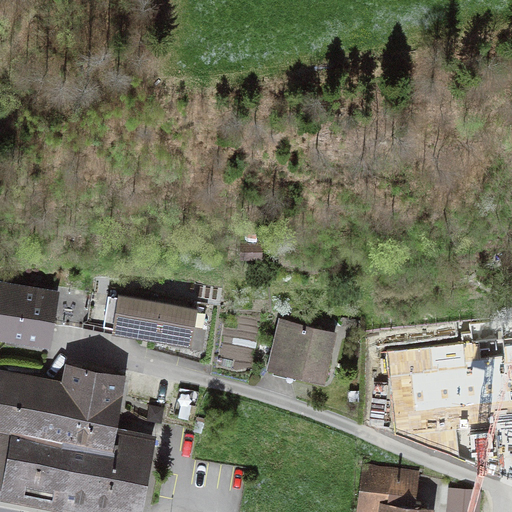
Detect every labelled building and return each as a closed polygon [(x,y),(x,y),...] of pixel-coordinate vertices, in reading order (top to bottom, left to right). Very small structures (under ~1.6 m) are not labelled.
[(506,271),(511,269),(511,256),(503,258),(506,271)] [(91,292),(52,286),(51,294),(3,287),(0,306),(0,330),(45,338),(50,308),(59,309),(57,321),(86,326),(91,292)] [(127,329),(189,339),(195,300),(121,288),(120,297),(91,292),(86,326),(126,333),(127,329)] [(282,321),(271,366),(321,378),(332,332),(282,321)] [(511,337),(403,349),(410,417),(511,406),(511,337)] [(0,433),(0,481),(11,484),(9,492),(80,504),(81,497),(133,506),(146,434),(111,428),(115,409),(113,409),(119,377),(71,368),(67,389),(5,377),(0,402),(0,421),(2,422),(0,433)] [(385,511),(426,511),(427,507),(419,506),(420,502),(408,500),(411,476),(368,470),(364,505),(386,508),(385,511)] [(476,511),(478,490),(451,488),(448,511),(476,511)]
